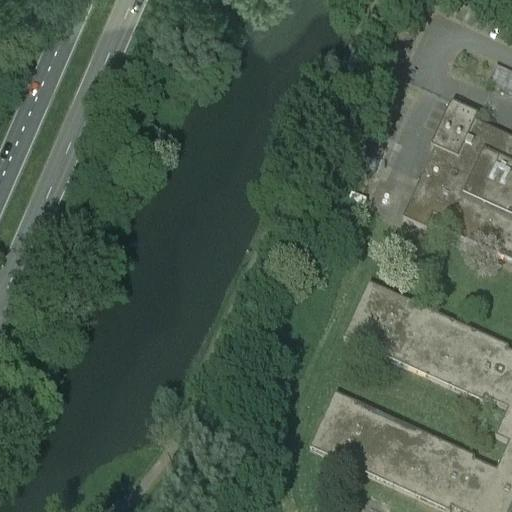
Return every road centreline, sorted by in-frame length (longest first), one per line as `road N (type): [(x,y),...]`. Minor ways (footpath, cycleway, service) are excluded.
road 1 (secondary): [(0,297),(127,0)]
road 2 (secondary): [(78,0),(0,176)]
